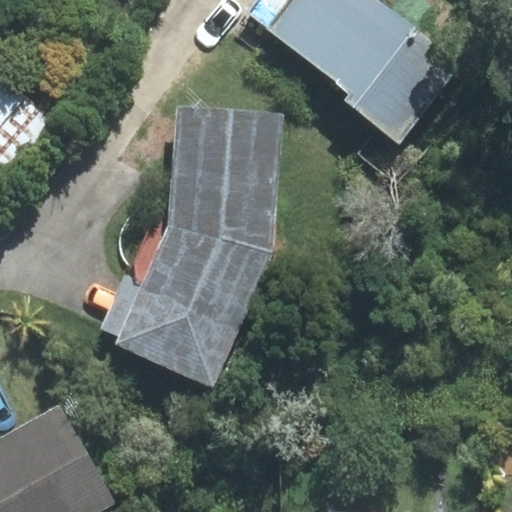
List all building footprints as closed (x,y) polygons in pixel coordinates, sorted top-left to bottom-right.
[(474,47),(411,0),(291,0),(272,25),(412,130),(474,47)] [(67,122),(6,63),(0,69),(0,155),(18,173),(67,122)] [(294,93),(184,89),(179,228),(132,340),(231,381),(288,244),(294,93)] [(79,395),(0,439),(0,511),(114,511),(138,499),(79,395)] [(282,511),(281,492),(188,498),(188,511),(282,511)]
